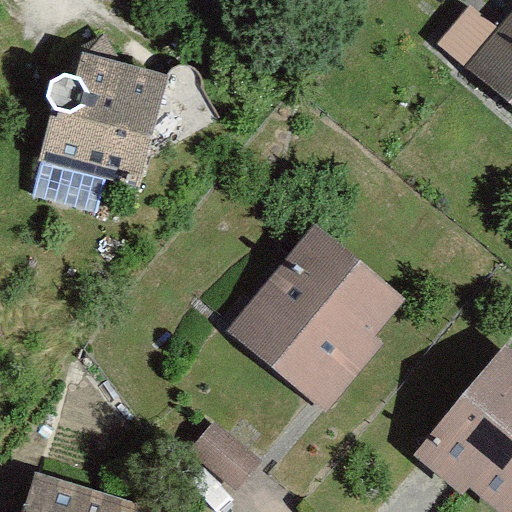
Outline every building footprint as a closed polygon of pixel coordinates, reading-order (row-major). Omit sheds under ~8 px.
[(511,14),(468,67),(511,103),(511,14)] [(160,86),(63,62),(36,173),(134,196),(160,86)] [(394,290),(316,229),(235,333),(312,394),(394,290)] [(503,511),(511,501),(511,355),(506,351),(422,455),(492,511),(503,511)] [(203,432),(178,461),(228,505),(253,476),(203,432)] [(143,511),(145,508),(38,476),(27,511),(143,511)]
